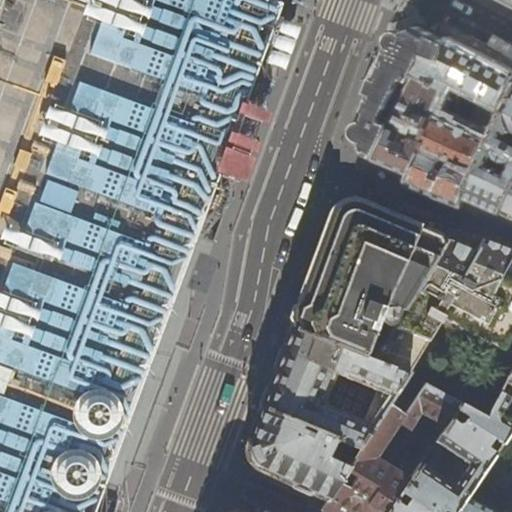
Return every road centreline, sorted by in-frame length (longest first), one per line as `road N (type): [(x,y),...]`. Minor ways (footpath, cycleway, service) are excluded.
road 1 (secondary): [(294,152),(268,223),(255,300),(186,480)]
road 2 (residential): [(511,237),(294,152)]
road 3 (secondary): [(359,0),(294,152)]
